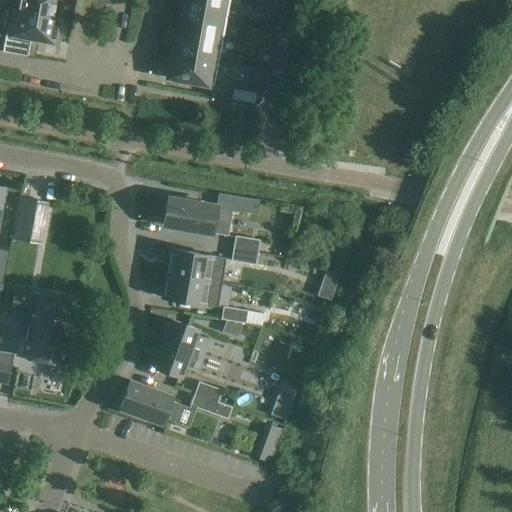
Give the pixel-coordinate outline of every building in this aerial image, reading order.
[(8,0),(7,8),(57,17),(60,0),(8,0)] [(185,0),(184,10),(226,18),(229,0),(185,0)] [(278,4),(267,2),(265,15),(276,17),(278,4)] [(57,17),(7,8),(3,33),(5,33),(2,52),(27,56),(29,44),(33,45),(34,38),(53,41),(57,17)] [(180,32),(222,40),(226,18),(184,10),(180,32)] [(172,54),(218,62),(222,40),(180,32),(176,54),(172,53),(172,54)] [(259,47),(270,49),(272,36),(261,34),(259,47)] [(270,49),(259,47),(257,60),(268,62),(270,49)] [(218,62),(172,54),(171,56),(172,56),(168,75),(167,77),(213,86),(218,62)] [(253,82),(264,84),(266,71),(255,69),(253,82)] [(225,88),(225,98),(250,99),(250,88),(225,88)] [(39,243),(47,203),(22,198),(14,239),(39,243)] [(212,233),(217,206),(168,198),(163,225),(212,233)] [(258,253),(260,240),(235,236),(233,248),(258,253)] [(256,265),(258,253),(233,248),(231,261),(256,265)] [(221,283),(226,258),(172,249),(167,274),(221,283)] [(217,307),(221,283),(167,274),(163,298),(217,307)] [(267,300),(268,288),(234,284),(233,296),(267,300)] [(63,364),(74,301),(28,293),(28,294),(14,292),(10,310),(25,313),(18,356),(63,364)] [(246,324),(248,311),(223,307),(221,319),(246,324)] [(263,314),(248,311),(246,324),(261,326),(263,314)] [(190,347),(197,329),(171,320),(154,367),(179,376),(184,365),(193,368),(199,350),(190,347)] [(12,355),(0,352),(0,382),(8,384),(12,355)] [(172,397),(129,382),(120,407),(162,423),(164,419),(173,422),(179,404),(170,401),(172,397)] [(218,402),(222,390),(199,382),(194,394),(218,402)] [(218,402),(194,394),(190,405),(214,414),(218,402)] [(271,414),(285,420),(288,412),(273,407),(271,414)] [(279,441),(283,429),(267,424),(263,436),(279,441)]
